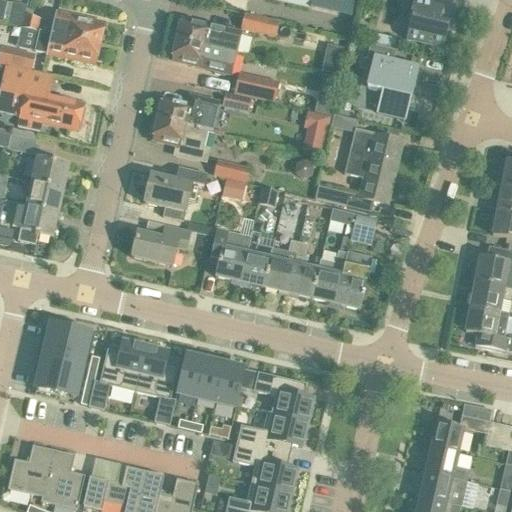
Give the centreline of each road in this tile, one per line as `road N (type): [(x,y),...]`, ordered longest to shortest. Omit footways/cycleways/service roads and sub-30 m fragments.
road 1 (residential): [(387,357),(90,292)]
road 2 (residential): [(90,292),(148,0)]
road 3 (residential): [(387,357),(473,116)]
road 4 (residential): [(202,469),(0,423)]
road 5 (residential): [(350,511),(387,357)]
road 6 (residential): [(511,385),(387,357)]
road 7 (residential): [(473,116),(511,1)]
